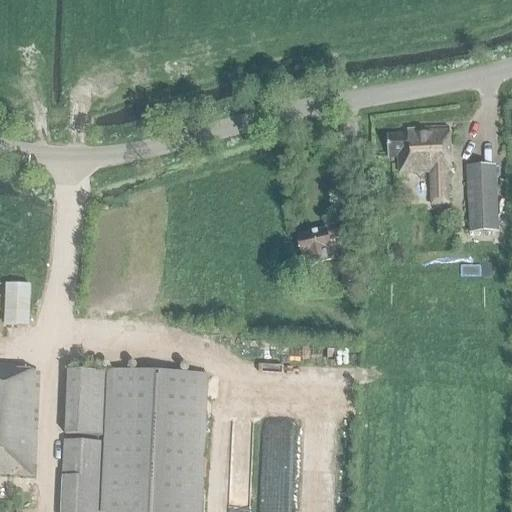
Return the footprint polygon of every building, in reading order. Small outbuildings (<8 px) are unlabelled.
[(408,129),(408,135),(386,136),(387,157),(397,156),(398,172),(429,171),(430,204),(450,204),(449,170),(452,170),(450,128),(408,129)] [(466,167),(468,234),(498,233),(496,166),(466,167)] [(334,263),(330,241),(330,239),(343,237),(340,222),(325,226),(326,231),(296,236),(302,270),(334,263)] [(341,256),(341,285),(358,285),(358,256),(341,256)] [(6,326),(32,327),(33,284),(7,284),(6,326)] [(0,364),(0,475),(30,476),(33,371),(12,370),(12,365),(0,364)] [(65,442),(61,511),(201,511),(207,376),(108,372),(102,511),(98,511),(101,443),(65,442)]
